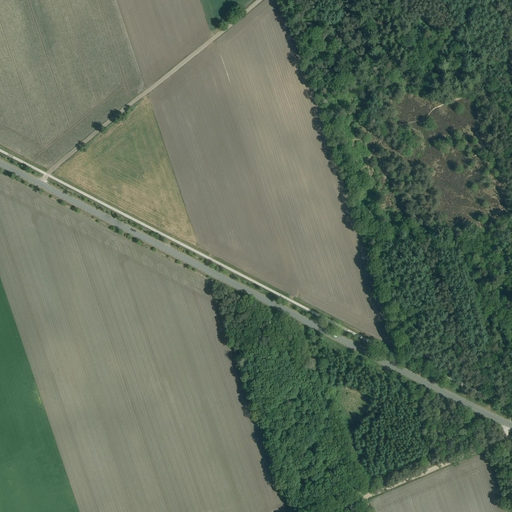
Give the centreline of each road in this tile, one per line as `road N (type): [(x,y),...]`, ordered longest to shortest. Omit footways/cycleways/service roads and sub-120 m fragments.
road 1 (tertiary): [(511,426),(0,163)]
road 2 (track): [(46,174),(259,0)]
road 3 (track): [(503,437),(329,511)]
